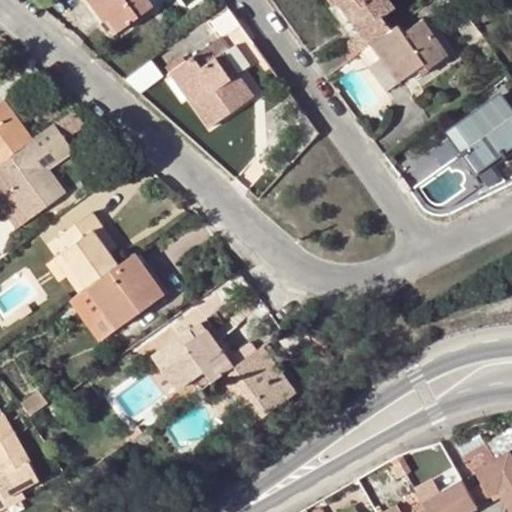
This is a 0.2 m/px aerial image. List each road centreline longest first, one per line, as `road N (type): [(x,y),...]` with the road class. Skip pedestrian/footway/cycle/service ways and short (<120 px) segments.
road 1 (residential): [(9,0),(278,234),(349,280),(425,257)]
road 2 (secondary): [(511,351),(484,353),(421,382),(236,511)]
road 3 (residential): [(425,257),(240,0)]
road 4 (secondary): [(249,511),(438,416),(511,396)]
